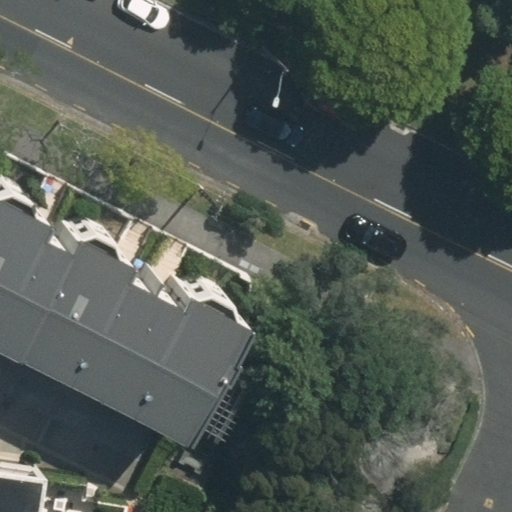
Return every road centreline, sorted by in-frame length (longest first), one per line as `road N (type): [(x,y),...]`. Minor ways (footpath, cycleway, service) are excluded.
road 1 (secondary): [(511,274),(0,13)]
road 2 (residential): [(0,393),(128,459)]
